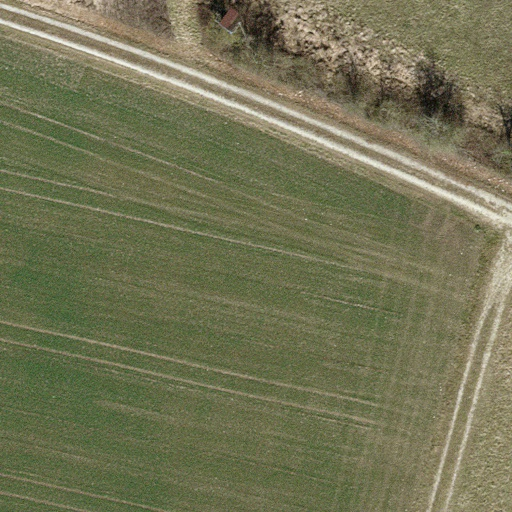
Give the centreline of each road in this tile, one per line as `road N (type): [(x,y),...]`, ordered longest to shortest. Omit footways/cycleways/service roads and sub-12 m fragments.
road 1 (track): [(0,15),(348,134),(511,217)]
road 2 (track): [(441,511),(511,265)]
